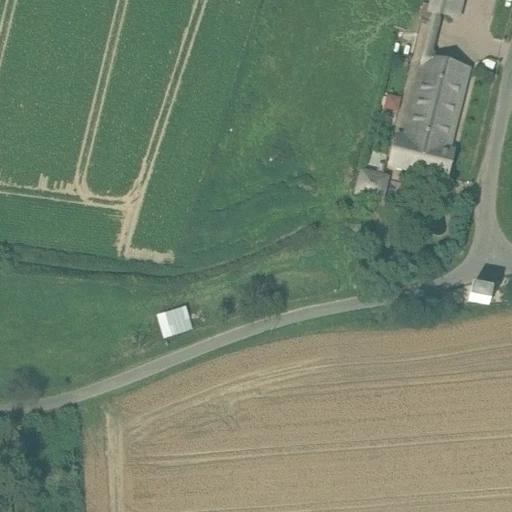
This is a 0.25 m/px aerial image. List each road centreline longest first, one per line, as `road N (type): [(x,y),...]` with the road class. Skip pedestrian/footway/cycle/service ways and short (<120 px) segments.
road 1 (unclassified): [(0,410),(91,392),(272,322),(425,289),(494,263)]
road 2 (unclassified): [(511,80),(486,201),(494,263)]
